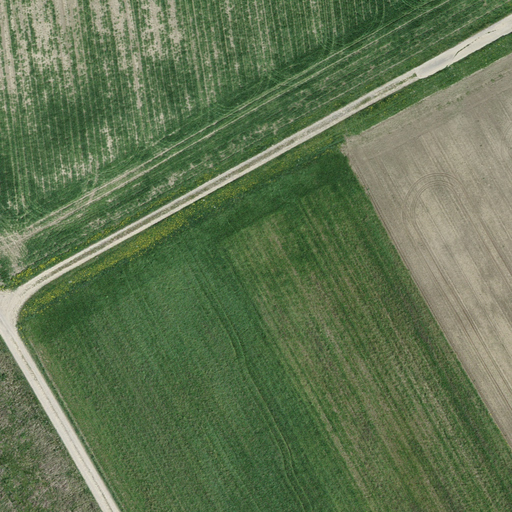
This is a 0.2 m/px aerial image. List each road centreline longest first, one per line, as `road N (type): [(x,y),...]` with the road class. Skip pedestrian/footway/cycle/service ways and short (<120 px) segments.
road 1 (track): [(7,291),(411,64)]
road 2 (track): [(120,511),(0,283)]
